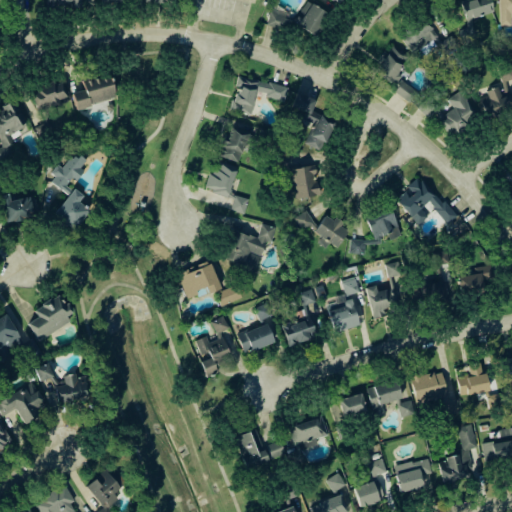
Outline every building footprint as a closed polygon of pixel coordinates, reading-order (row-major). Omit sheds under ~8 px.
[(493,12),(489,0),(459,0),(467,32),(473,30),(470,18),(493,12)] [(511,0),(498,0),(499,26),(511,25),(510,13),(511,13),(511,0)] [(294,23),(313,36),(328,15),(308,2),(294,23)] [(291,13),(272,7),(265,24),(285,31),(291,13)] [(401,35),(411,55),(438,41),(428,21),(401,35)] [(407,54),(390,46),(386,54),(382,52),(373,73),(395,83),(407,54)] [(477,95),(485,117),(511,106),(511,90),(508,92),(504,81),(511,78),(511,68),(510,63),(495,69),(501,86),(477,95)] [(114,98),(108,73),(80,80),(83,89),(70,92),(75,108),(114,98)] [(283,99),(286,87),(237,76),(229,109),(249,113),(253,92),(283,99)] [(61,78),(30,89),(41,120),(48,118),(45,109),(69,100),(61,78)] [(407,101),(415,90),(400,80),(392,91),(407,101)] [(448,135),(477,118),(459,90),(446,98),(451,108),(440,114),(432,101),(421,108),(426,116),(434,112),(448,135)] [(333,120),(311,111),(315,100),(296,92),(290,105),(306,111),(300,125),(308,129),(303,143),(320,150),(333,120)] [(0,161),(17,152),(8,135),(28,125),(14,100),(0,107),(0,141),(2,145),(0,146),(0,161)] [(221,158),(240,161),(245,131),(226,128),(221,158)] [(67,195),(53,213),(72,230),(88,210),(77,201),(81,196),(68,185),(81,169),(79,167),(85,160),(75,151),(61,168),(58,166),(48,179),(67,195)] [(226,196),(235,169),(213,162),(205,189),(226,196)] [(293,197),(314,196),(313,165),(292,166),(293,197)] [(415,224),(433,210),(445,224),(453,218),(420,176),(394,197),(415,224)] [(511,183),(503,188),(511,206),(511,183)] [(4,221),(31,218),(29,197),(8,199),(8,193),(1,194),(4,221)] [(243,214),(247,198),(234,194),(229,210),(243,214)] [(349,238),(348,252),(363,253),(364,243),(377,244),(378,236),(386,234),(388,239),(399,235),(389,208),(387,208),(364,216),(372,237),(371,240),(349,238)] [(293,223),(326,241),(326,242),(336,247),(347,227),(323,214),(319,222),(299,211),(293,223)] [(274,227),(260,223),(256,237),(233,230),(224,260),(254,270),(264,240),(270,241),(274,227)] [(434,251),(434,263),(447,263),(447,251),(434,251)] [(207,260),(174,273),(185,299),(204,291),(205,294),(219,288),(207,260)] [(401,273),(398,260),(384,264),(387,276),(401,273)] [(456,276),(461,295),(494,287),(488,264),(472,268),(473,272),(456,276)] [(325,306),(332,331),(357,325),(350,295),(358,293),(354,277),(340,280),(344,294),(337,295),(339,302),(325,306)] [(411,281),(412,301),(446,301),(445,281),(411,281)] [(313,287),(317,299),(325,297),(321,284),(313,287)] [(239,298),(235,285),(215,292),(219,305),(239,298)] [(364,287),(371,319),(384,316),(383,310),(403,306),(400,289),(391,291),(391,288),(375,291),(374,285),(364,287)] [(315,301),(310,288),(297,293),(302,305),(315,301)] [(73,319),(57,293),(32,309),(37,316),(26,323),(37,341),(73,319)] [(258,320),(272,314),(266,301),(252,307),(258,320)] [(192,340),(205,375),(216,371),(212,360),(236,351),(231,337),(224,340),(220,331),(227,328),(222,316),(209,321),(216,339),(207,342),(205,335),(192,340)] [(280,324),(286,345),(314,336),(309,316),(280,324)] [(243,353),(272,340),(264,322),(235,335),(243,353)] [(511,354),(500,356),(502,375),(511,374),(511,354)] [(86,395),(81,376),(75,377),(74,372),(56,377),(52,362),(34,366),(37,381),(51,378),(57,402),(86,395)] [(467,365),(468,374),(455,376),(459,396),(486,391),(481,362),(467,365)] [(426,400),(446,395),(440,370),(408,377),(415,407),(427,405),(426,400)] [(399,398),(395,380),(364,386),(371,417),(383,415),(380,402),(399,398)] [(13,408),(23,422),(46,406),(29,381),(0,400),(0,408),(4,414),(13,408)] [(337,399),(342,417),(365,411),(359,393),(337,399)] [(396,402),(399,416),(413,413),(410,400),(396,402)] [(293,446),(305,442),(305,443),(327,436),(320,416),(287,427),(293,446)] [(0,450),(12,445),(1,422),(0,422),(0,450)] [(436,458),(440,482),(471,477),(466,449),(475,447),(470,423),(456,426),(461,454),(436,458)] [(481,442),(482,462),(511,460),(510,428),(501,428),(502,440),(481,442)] [(279,440),(261,446),(255,429),(233,436),(243,468),(284,455),(279,440)] [(371,475),(385,472),(380,458),(367,462),(371,475)] [(398,492),(422,487),(420,475),(430,473),(427,458),(392,465),(398,492)] [(111,511),(108,506),(117,500),(112,492),(121,486),(108,467),(84,482),(100,507),(92,511),(111,511)] [(324,480),(331,492),(344,484),(336,472),(324,480)] [(352,487),(358,507),(382,499),(376,479),(352,487)] [(74,511),(70,503),(73,501),(64,484),(34,500),(40,511),(74,511)] [(309,504),(311,511),(345,511),(340,495),(309,504)]
